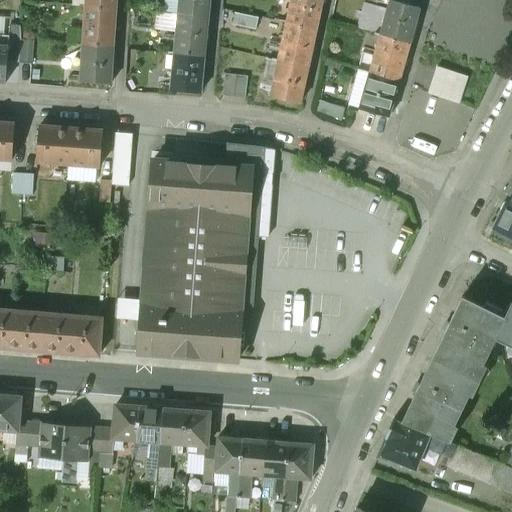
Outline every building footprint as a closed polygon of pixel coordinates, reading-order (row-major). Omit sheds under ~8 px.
[(115,0),(85,0),(85,8),(115,9),(115,0)] [(209,0),(178,0),(177,15),(207,18),(209,0)] [(320,0),(289,0),(285,24),(314,31),(320,0)] [(417,0),(390,0),(390,2),(414,9),(417,0)] [(390,2),(389,2),(379,37),(407,45),(417,10),(414,9),(390,2)] [(115,9),(85,8),(82,46),(112,48),(115,9)] [(207,18),(177,15),(174,54),(204,57),(207,18)] [(19,21),(9,21),(10,41),(20,41),(19,21)] [(314,31),(285,24),(277,61),(306,68),(314,31)] [(407,45),(379,37),(368,74),(397,83),(407,45)] [(33,44),(20,43),(18,66),(31,67),(33,44)] [(112,48),(82,46),(79,82),(109,84),(112,48)] [(8,49),(0,48),(0,84),(5,85),(8,49)] [(204,57),(174,54),(170,90),(200,93),(204,57)] [(306,68),(277,61),(276,63),(271,62),(271,64),(266,63),(261,88),(271,90),(269,97),(299,103),(306,68)] [(466,73),(435,65),(427,93),(458,102),(466,73)] [(247,78),(225,74),(221,96),(243,100),(247,78)] [(397,83),(368,74),(359,109),(387,117),(397,83)] [(13,125),(0,124),(0,161),(10,162),(13,125)] [(69,130),(38,127),(35,164),(67,166),(69,130)] [(102,133),(69,130),(67,166),(99,169),(102,133)] [(133,183),(135,131),(117,131),(116,182),(133,183)] [(224,168),(166,163),(166,160),(155,159),(155,162),(152,162),(136,353),(236,360),(246,235),(268,237),(273,155),(253,148),(226,147),(224,168)] [(23,175),(12,174),(11,195),(21,196),(23,175)] [(32,176),(23,175),(21,196),(31,196),(32,176)] [(111,183),(101,182),(99,203),(109,204),(111,183)] [(511,206),(507,204),(495,229),(511,236),(511,206)] [(504,317),(460,296),(431,358),(471,379),(478,364),(480,365),(494,338),(504,317)] [(511,301),(504,317),(494,338),(511,346),(511,301)] [(44,314),(0,310),(0,348),(42,352),(44,314)] [(101,319),(44,314),(42,352),(99,357),(101,319)] [(471,379),(431,358),(399,422),(441,439),(448,425),(451,427),(468,391),(465,390),(471,379)] [(19,397),(0,395),(0,429),(15,431),(16,431),(17,421),(19,397)] [(138,407),(113,405),(111,427),(110,438),(112,439),(136,441),(138,407)] [(161,409),(138,407),(136,441),(148,442),(146,466),(157,467),(161,409)] [(185,411),(161,409),(157,467),(167,468),(169,443),(183,445),(185,411)] [(210,413),(185,411),(183,445),(197,446),(196,453),(205,454),(205,469),(216,470),(218,448),(207,447),(210,413)] [(399,422),(393,420),(377,459),(395,466),(396,463),(420,473),(423,466),(417,464),(423,447),(439,454),(445,441),(441,439),(399,422)] [(27,421),(17,421),(16,431),(15,431),(14,445),(26,445),(27,421)] [(64,424),(27,421),(26,445),(38,446),(37,456),(62,458),(64,424)] [(100,426),(64,424),(62,458),(86,459),(87,449),(99,450),(100,426)] [(111,427),(100,426),(99,450),(111,451),(112,439),(110,438),(111,427)] [(242,440),(219,437),(218,448),(216,470),(216,471),(230,472),(240,473),(242,440)] [(265,441),(242,440),(240,473),(251,474),(262,475),(265,441)] [(288,443),(265,441),(262,475),(274,476),(286,477),(288,443)] [(511,468),(504,465),(445,441),(439,454),(450,458),(446,467),(511,493),(511,468)] [(312,445),(288,443),(286,477),(296,478),(309,479),(312,445)] [(157,467),(146,466),(144,470),(143,483),(155,484),(157,467)] [(216,470),(205,469),(204,481),(215,482),(216,471),(216,470)] [(240,473),(230,472),(228,497),(236,497),(238,497),(240,473)] [(251,474),(240,473),(238,497),(236,497),(235,506),(246,506),(247,498),(249,498),(251,474)] [(286,477),(274,476),(272,500),(284,501),(286,477)] [(296,478),(286,477),(284,501),(294,502),(296,478)]
